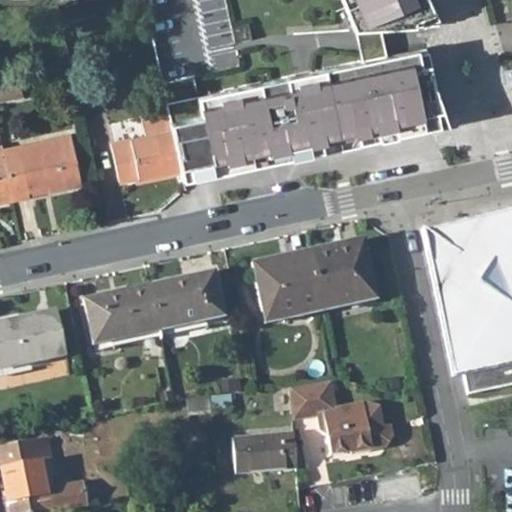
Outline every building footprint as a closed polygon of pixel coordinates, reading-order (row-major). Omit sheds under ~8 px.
[(54,0),(57,9),(84,0),(54,0)] [(340,0),(353,30),(379,28),(438,25),(427,0),(340,0)] [(379,28),(353,30),(357,46),(360,61),(385,56),(382,42),(379,28)] [(198,102),(200,115),(210,167),(229,162),(231,171),(283,160),(281,152),(298,148),(300,156),(321,152),(319,144),(337,140),(355,136),(356,144),(377,139),(374,125),(393,121),(396,135),(446,125),(432,83),(424,47),(385,56),(360,61),(309,72),(311,80),(296,83),(294,75),(210,93),(211,100),(198,102)] [(17,79),(0,82),(0,100),(20,96),(17,79)] [(110,142),(118,182),(178,169),(171,130),(169,121),(167,110),(140,116),(144,135),(110,142)] [(169,121),(171,130),(178,169),(181,181),(212,175),(210,167),(200,115),(169,121)] [(374,125),(377,139),(391,136),(396,135),(393,121),(374,125)] [(2,150),(12,199),(27,196),(26,191),(47,187),(48,192),(80,185),(69,136),(2,150)] [(355,136),(337,140),(338,148),(356,144),(355,136)] [(337,140),(319,144),(321,152),(338,148),(337,140)] [(0,201),(12,199),(2,150),(0,145),(0,201)] [(298,148),(281,152),(283,160),(300,156),(298,148)] [(229,162),(210,167),(212,175),(231,171),(229,162)] [(26,191),(27,196),(48,192),(47,187),(26,191)] [(511,209),(434,229),(430,231),(424,232),(419,229),(451,378),(461,376),(466,397),(511,387),(511,209)] [(361,240),(308,251),(319,303),(352,296),(354,305),(374,301),(361,240)] [(321,312),(319,303),(308,251),(250,264),(260,313),(292,306),(295,318),(321,312)] [(213,272),(147,286),(157,331),(222,318),(213,272)] [(91,346),(157,331),(147,286),(81,300),(91,346)] [(319,303),(321,312),(354,305),(352,296),(319,303)] [(260,313),(263,325),(295,318),(292,306),(260,313)] [(18,321),(0,325),(0,369),(63,356),(53,311),(17,318),(18,321)] [(326,455),(346,452),(346,455),(381,450),(389,440),(387,428),(379,429),(375,430),(373,419),(378,418),(377,409),(361,405),(333,409),(329,382),(288,389),(290,419),(314,415),(317,430),(323,435),(326,455)] [(211,399),(213,424),(230,422),(228,397),(211,399)] [(210,418),(207,398),(185,400),(188,422),(210,418)] [(234,475),(295,470),(292,434),(230,440),(234,475)] [(0,468),(8,511),(51,511),(84,506),(80,484),(55,488),(45,490),(39,461),(49,459),(46,440),(0,449),(0,468)] [(39,461),(45,490),(55,488),(49,459),(39,461)]
